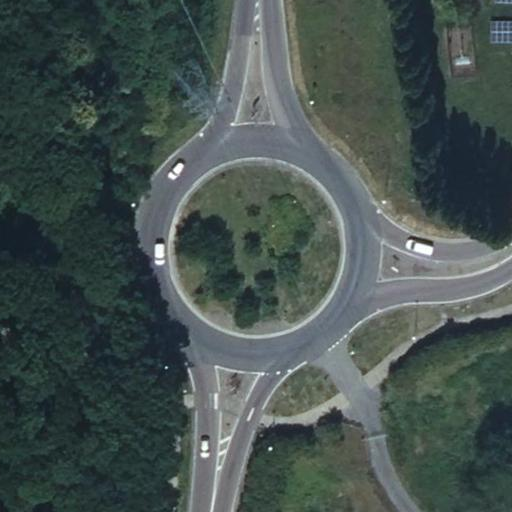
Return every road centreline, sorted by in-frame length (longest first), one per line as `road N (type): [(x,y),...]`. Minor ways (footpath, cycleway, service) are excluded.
road 1 (primary): [(208,148),(159,189),(143,244),(151,282),(198,340)]
road 2 (tertiary): [(511,233),(472,250),(436,250),(401,239),(345,196)]
road 3 (primary): [(222,511),(250,410),(295,344)]
road 4 (primary): [(198,340),(208,398),(201,511)]
road 5 (tertiary): [(348,291),(464,287),(511,268)]
road 6 (primary): [(302,153),(266,0)]
road 7 (primary): [(246,0),(208,148)]
